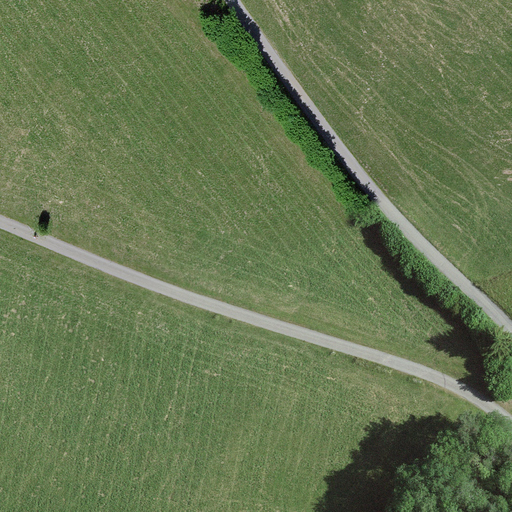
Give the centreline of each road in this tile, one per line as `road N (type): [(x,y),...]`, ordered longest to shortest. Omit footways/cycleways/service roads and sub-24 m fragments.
road 1 (residential): [(511,424),(430,374),(178,293),(0,221)]
road 2 (unclassified): [(511,331),(388,210),(231,0)]
